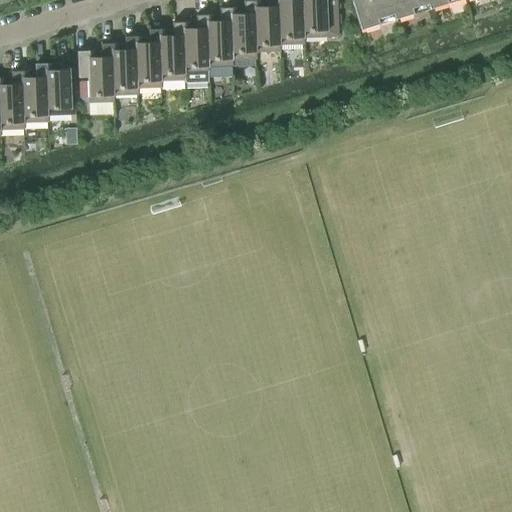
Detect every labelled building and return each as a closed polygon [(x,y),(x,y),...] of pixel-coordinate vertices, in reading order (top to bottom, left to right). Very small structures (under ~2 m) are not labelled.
[(280,45),(304,45),(304,38),(303,38),(303,12),(292,12),(291,0),(285,0),(283,0),(282,0),(266,0),(267,7),(268,7),(268,20),(279,19),(279,45),(280,45)] [(304,38),(336,37),(335,0),(291,0),(292,12),(303,12),(303,38),(304,38)] [(350,0),(359,29),(377,24),(375,18),(391,14),(393,19),(411,13),(410,8),(426,3),(428,8),(446,3),(445,0),(350,0)] [(243,1),(243,14),(244,14),(244,27),(255,27),(255,53),(256,52),(280,52),(280,45),(279,45),(279,19),(268,20),(268,7),(267,7),(259,7),(259,1),(243,1)] [(219,9),(220,21),(221,35),(232,34),(232,60),(233,60),(256,60),(256,52),(255,53),(255,27),(244,27),(244,14),(243,14),(235,15),(235,8),(219,9)] [(195,16),(195,29),(196,29),(196,42),(208,41),(208,67),(209,67),(233,67),(233,60),(232,60),(232,34),(221,35),(220,21),(212,22),(211,15),(195,16)] [(185,74),(209,74),(209,67),(208,67),(208,41),(196,42),(196,29),(195,29),(188,29),(187,23),(172,23),(172,36),(173,49),(184,49),(184,74),(185,74)] [(161,81),(185,81),(185,74),(184,74),(184,49),(173,49),(172,36),(164,36),(164,30),(148,31),(148,43),(149,43),(149,56),(160,55),(161,81)] [(137,89),(161,88),(161,81),(160,55),(149,56),(149,43),(148,43),(140,44),(140,37),(124,38),(124,51),(125,51),(125,63),(136,63),(137,89)] [(101,45),(101,58),(102,71),(112,70),(113,96),(137,96),(137,89),(136,63),(125,63),(125,51),(124,51),(116,51),(116,45),(101,45)] [(113,96),(112,70),(102,71),(101,58),(93,58),(93,52),(77,52),(77,78),(87,78),(87,103),(114,102),(113,96)] [(34,65),(34,78),(35,77),(35,91),(46,90),(47,116),(71,115),(70,70),(51,71),(50,64),(34,65)] [(11,72),(11,85),(12,85),(12,98),(22,97),(23,123),(24,123),(47,122),(47,116),(46,90),(35,91),(35,77),(34,78),(27,78),(26,72),(11,72)] [(0,78),(0,130),(24,130),(24,123),(23,123),(22,97),(12,98),(12,85),(11,85),(3,85),(3,79),(0,78)] [(208,80),(187,81),(187,89),(208,88),(208,80)]
